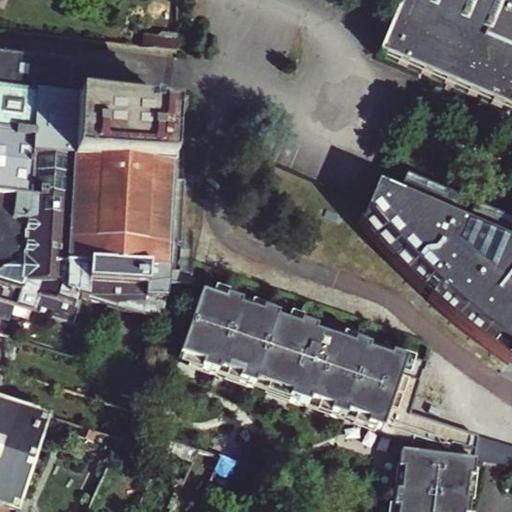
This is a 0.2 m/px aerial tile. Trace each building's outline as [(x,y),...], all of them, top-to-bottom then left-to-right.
[(511,0),(397,0),(395,8),(376,56),(511,111),(511,237),(511,234),(511,220),(475,205),(469,219),(462,216),(467,202),(406,176),(397,197),(405,200),(402,208),(374,196),(361,228),(368,237),(424,297),(428,294),(435,301),(432,304),(505,363),(508,361),(511,362),(511,0)] [(374,0),(395,8),(397,0),(374,0)] [(141,49),(175,53),(176,37),(165,35),(157,40),(143,38),(141,49)] [(0,55),(0,91),(77,100),(81,65),(0,55)] [(0,274),(83,300),(160,324),(166,294),(175,131),(173,129),(174,111),(169,110),(77,100),(0,91),(0,274)] [(405,200),(397,197),(377,189),(374,196),(402,208),(405,200)] [(80,310),(83,300),(0,274),(0,304),(2,305),(36,315),(41,298),(80,310)] [(222,307),(199,299),(177,359),(200,367),(198,371),(214,377),(216,373),(236,381),(235,385),(251,391),(252,386),(287,399),(285,403),(305,410),(306,406),(327,413),(326,418),(342,423),(344,419),(364,426),(363,430),(399,441),(392,510),(396,511),(467,511),(469,503),(464,502),(467,481),(471,481),(478,439),(409,417),(423,374),(404,368),(405,363),(389,358),(388,363),(367,356),(368,352),(352,347),(351,351),(313,337),(315,333),(298,328),(297,332),(275,324),(276,320),(261,315),(259,319),(238,312),(240,308),(224,303),(222,307)] [(12,511),(13,511),(18,498),(45,418),(0,403),(0,511),(10,511),(11,511),(12,511)] [(136,448),(144,418),(134,416),(127,445),(136,448)] [(88,442),(92,433),(77,428),(74,435),(88,442)] [(163,452),(193,461),(197,453),(167,443),(163,452)] [(222,478),(230,476),(234,465),(220,460),(213,475),(222,478)] [(10,511),(24,511),(28,501),(18,498),(13,511),(12,511),(11,511),(10,511)]
